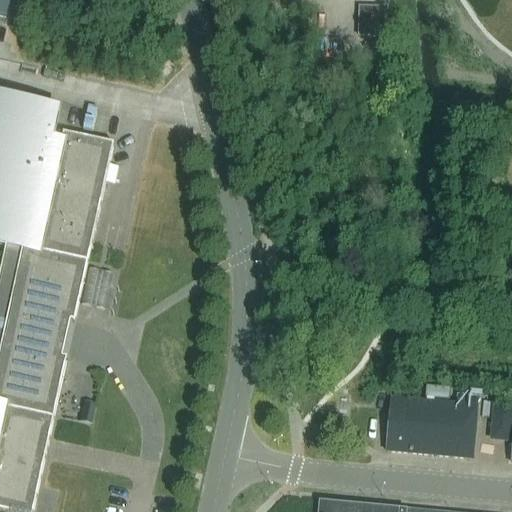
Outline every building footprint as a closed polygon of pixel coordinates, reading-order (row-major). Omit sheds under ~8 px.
[(0,0),(0,17),(8,19),(19,22),(23,0),(0,0)] [(359,38),(385,39),(386,10),(359,10),(359,38)] [(0,511),(3,511),(33,511),(67,360),(66,359),(66,361),(62,360),(62,357),(62,355),(61,353),(59,351),(53,348),(54,345),(52,344),(55,331),(65,333),(67,322),(74,323),(73,325),(75,325),(114,146),(63,135),(61,146),(51,143),(57,114),(16,104),(0,101),(0,511)] [(81,306),(105,311),(113,275),(89,270),(81,306)] [(405,390),(414,390),(414,381),(406,380),(405,390)] [(451,402),(452,393),(452,391),(428,388),(427,391),(427,400),(428,400),(428,404),(392,401),(386,454),(472,462),(476,426),(476,422),(478,402),(469,401),(469,398),(457,397),(456,407),(432,405),(433,401),(451,402)] [(492,441),(504,442),(510,442),(511,418),(511,412),(495,410),(492,441)]
